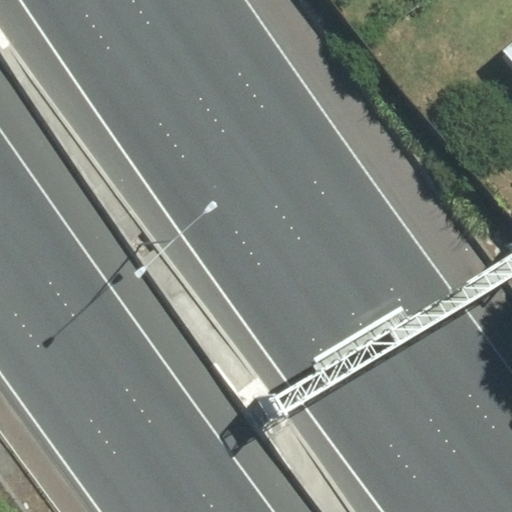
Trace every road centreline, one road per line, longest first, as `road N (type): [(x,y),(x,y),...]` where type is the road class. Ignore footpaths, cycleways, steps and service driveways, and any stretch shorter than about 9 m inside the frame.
road 1 (motorway): [(72,0),(289,313),(442,511)]
road 2 (motorway): [(220,511),(0,215)]
